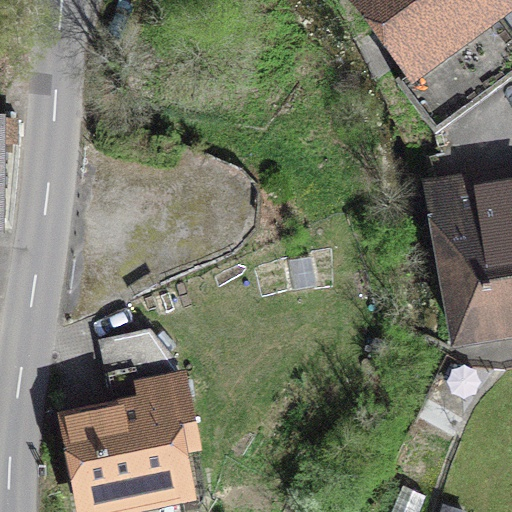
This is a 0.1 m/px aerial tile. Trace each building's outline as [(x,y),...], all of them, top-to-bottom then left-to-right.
[(336,0),(402,87),(400,89),(436,137),(511,81),(511,33),(504,24),(511,18),(511,7),(506,0),(336,0)] [(0,240),(4,241),(5,208),(11,208),(12,147),(19,147),(20,120),(16,120),(16,113),(3,112),(3,121),(0,121),(0,240)] [(511,167),(421,183),(451,357),(511,347),(511,167)] [(318,288),(313,258),(286,263),(291,293),(318,288)] [(181,300),(216,290),(212,277),(177,287),(181,300)] [(110,407),(57,417),(74,511),(204,511),(204,509),(197,510),(189,463),(203,461),(188,375),(181,376),(177,365),(151,334),(151,331),(97,341),(110,407)]
